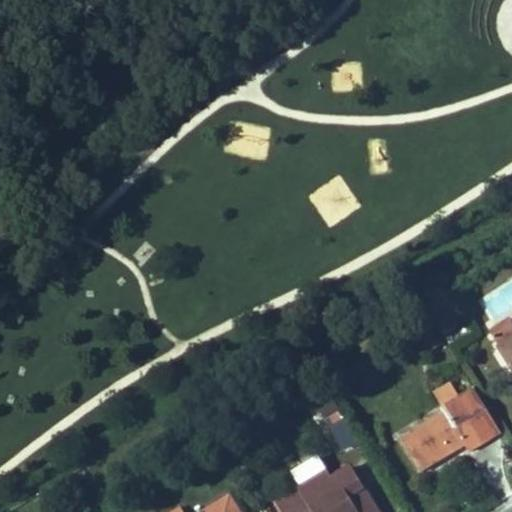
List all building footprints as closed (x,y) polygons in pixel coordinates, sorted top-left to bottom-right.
[(490,329),(500,346),(511,338),(511,322),(509,317),(490,329)] [(421,333),(432,350),(442,344),(431,327),(421,333)] [(511,338),(500,346),(511,365),(511,338)] [(449,380),(432,389),(440,403),(457,394),(449,380)] [(483,443),(501,432),(474,388),(443,407),(446,413),(452,422),(465,414),(483,443)] [(262,428),(270,439),(296,419),(288,409),(262,428)] [(466,446),(470,452),(483,443),(465,414),(452,422),(446,413),(401,439),(421,472),(466,446)] [(360,511),(350,496),(364,487),(353,467),(334,478),(330,472),(277,505),(280,511),(360,511)] [(350,496),(360,511),(378,511),(364,487),(350,496)] [(239,511),(230,497),(205,511),(239,511)]
